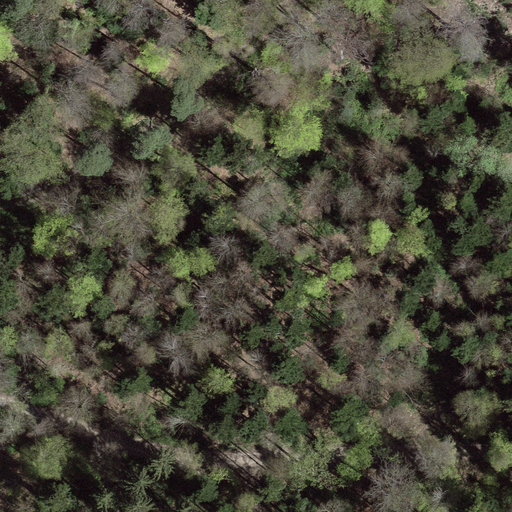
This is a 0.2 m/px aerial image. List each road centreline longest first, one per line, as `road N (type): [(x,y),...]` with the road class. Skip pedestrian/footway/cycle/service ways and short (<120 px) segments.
road 1 (track): [(0,404),(142,451),(200,460),(511,448)]
road 2 (track): [(295,0),(209,88),(123,153),(42,196),(0,207)]
